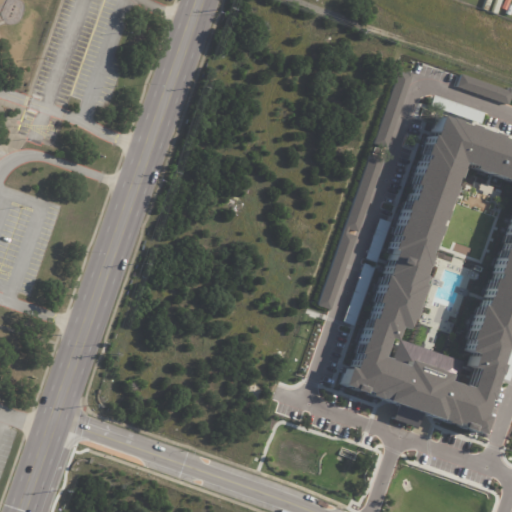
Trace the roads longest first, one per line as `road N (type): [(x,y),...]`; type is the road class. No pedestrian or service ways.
road 1 (secondary): [(28,511),(202,0)]
road 2 (residential): [(313,511),(56,433)]
